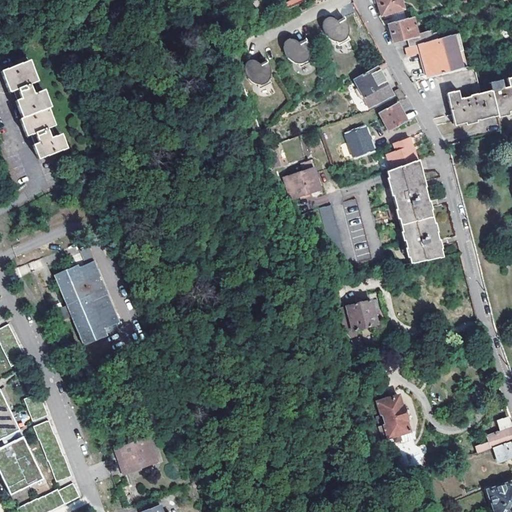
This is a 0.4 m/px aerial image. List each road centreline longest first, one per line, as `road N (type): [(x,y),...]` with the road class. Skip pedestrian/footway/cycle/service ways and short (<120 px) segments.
road 1 (residential): [(511,402),(437,140),(361,0)]
road 2 (residential): [(11,305),(98,511)]
road 3 (residential): [(0,210),(37,189),(0,89)]
